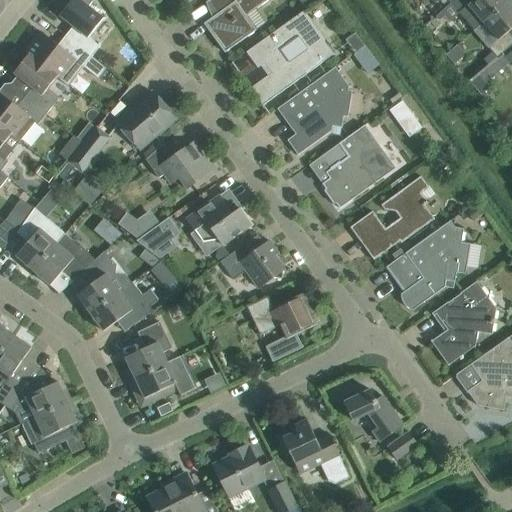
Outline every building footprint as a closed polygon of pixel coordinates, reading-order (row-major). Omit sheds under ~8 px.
[(65,0),(63,4),(67,6),(59,16),(73,27),(67,35),(93,56),(100,47),(89,37),(103,18),(88,6),(92,2),(90,0),(65,0)] [(204,24),(225,53),(256,30),(246,16),(268,0),(209,0),(206,3),(207,4),(210,2),(218,13),(204,24)] [(298,0),(306,10),(319,0),(298,0)] [(455,0),(451,4),(459,14),(460,14),(474,30),(482,23),(483,24),(510,0),(455,0)] [(488,65),(503,53),(511,44),(511,34),(509,32),(511,29),(511,0),(510,0),(483,24),(498,40),(488,48),(492,52),(483,59),(488,65)] [(263,105),(279,94),(334,54),(303,11),(263,41),(246,52),(258,69),(265,64),(272,73),(250,89),(263,106),(263,105)] [(41,32),(25,52),(29,55),(57,77),(61,80),(69,86),(84,67),(94,75),(98,79),(106,69),(102,65),(92,57),(93,56),(67,35),(58,46),(41,32)] [(48,88),(57,77),(29,55),(14,73),(32,88),(24,97),(46,115),(60,98),(48,88)] [(349,87),(335,67),(284,105),(290,114),(284,118),(295,135),(287,140),(298,155),(332,131),(333,126),(342,128),(344,117),(348,117),(352,91),(348,91),(349,87)] [(478,73),(469,81),(471,83),(479,93),(481,95),(490,87),(487,83),(478,73)] [(387,77),(380,83),(394,101),(402,95),(387,77)] [(176,119),(153,92),(116,123),(140,150),(176,119)] [(46,115),(24,97),(17,106),(0,93),(0,125),(11,135),(15,138),(15,137),(20,141),(35,123),(38,125),(46,115)] [(404,100),(391,109),(410,136),(423,127),(404,100)] [(0,148),(11,135),(0,125),(0,172),(9,162),(0,155),(0,148)] [(336,204),(340,209),(396,168),(365,126),(322,157),(331,169),(326,173),(330,178),(322,184),(326,189),(324,191),(334,204),(336,204)] [(109,138),(97,128),(69,163),(82,173),(109,138)] [(179,178),(187,189),(213,171),(193,143),(173,157),(164,144),(145,160),(159,178),(164,175),(171,184),(179,178)] [(427,160),(434,170),(448,160),(440,150),(427,160)] [(87,175),(75,190),(91,203),(103,189),(87,175)] [(385,229),(373,212),(355,224),(371,246),(378,242),(384,250),(382,251),(384,253),(400,242),(401,243),(435,219),(425,206),(428,203),(421,194),(429,188),(421,177),(381,205),(385,210),(396,212),(400,218),(385,229)] [(204,207),(186,220),(194,231),(195,231),(207,223),(222,246),(235,237),(252,225),(240,209),(239,209),(234,202),(227,206),(220,195),(204,207)] [(33,271),(65,235),(35,208),(19,231),(17,233),(28,243),(16,256),(33,271)] [(169,217),(136,241),(154,253),(172,240),(181,234),(169,217)] [(104,219),(94,231),(111,246),(123,235),(104,219)] [(0,246),(4,250),(17,233),(19,231),(6,220),(0,227),(0,246)] [(410,309),(413,310),(445,287),(446,280),(455,282),(456,273),(465,274),(470,244),(461,243),(464,229),(455,227),(451,221),(413,249),(387,267),(405,292),(401,294),(402,300),(403,303),(407,307),(410,309)] [(65,235),(33,271),(50,286),(62,272),(73,282),(83,273),(95,260),(81,246),(77,246),(65,235)] [(242,247),(220,262),(233,280),(246,271),(259,289),(284,270),(274,256),(278,253),(270,241),(249,256),(242,247)] [(77,295),(90,313),(132,283),(125,275),(116,274),(117,265),(104,252),(95,260),(83,273),(91,284),(77,295)] [(154,268),(151,271),(167,288),(177,279),(160,262),(154,268)] [(430,341),(448,366),(476,346),(478,332),(492,335),(496,309),(475,280),(432,314),(433,316),(437,314),(442,322),(440,323),(446,331),(433,340),(432,340),(430,341)] [(132,283),(90,313),(103,331),(145,301),(150,307),(158,300),(150,289),(142,296),(138,291),(132,283)] [(268,297),(247,307),(260,335),(280,326),(286,338),(276,343),(283,356),(303,346),(302,345),(301,345),(296,335),(300,333),(303,335),(321,319),(307,303),(303,294),(283,303),(284,305),(274,310),(268,297)] [(172,348),(159,322),(137,332),(145,348),(125,358),(133,374),(126,377),(128,381),(167,362),(162,353),(172,348)] [(0,353),(13,335),(0,325),(0,353)] [(13,335),(0,353),(0,384),(3,387),(0,390),(0,403),(4,407),(16,389),(7,382),(25,357),(31,348),(13,335)] [(511,335),(471,365),(482,381),(467,391),(478,406),(504,410),(506,397),(511,398),(511,335)] [(180,357),(167,362),(128,381),(138,402),(144,398),(147,405),(178,391),(181,398),(182,397),(181,395),(196,388),(195,387),(194,388),(180,357)] [(16,389),(4,407),(15,414),(15,413),(20,407),(25,411),(32,408),(36,417),(68,402),(58,382),(50,385),(27,397),(26,397),(16,389)] [(344,402),(352,421),(368,413),(378,427),(372,431),(380,442),(404,425),(382,396),(376,400),(371,390),(344,402)] [(36,417),(22,424),(32,445),(34,444),(39,454),(51,448),(66,441),(72,454),(84,448),(78,435),(73,424),(77,422),(68,402),(36,417)] [(170,403),(158,409),(162,418),(163,417),(174,412),(170,403)] [(317,441),(307,420),(294,426),(295,428),(278,436),(287,455),(290,454),(299,474),(320,464),(328,481),(336,484),(350,478),(330,435),(317,441)] [(387,447),(396,460),(417,445),(408,432),(387,447)] [(229,498),(266,480),(249,447),(248,447),(247,445),(234,451),(236,454),(213,465),(229,498)] [(163,489),(147,497),(154,511),(205,511),(186,473),(161,485),(163,489)] [(284,482),(268,490),(279,511),(299,511),(297,507),(284,482)]
